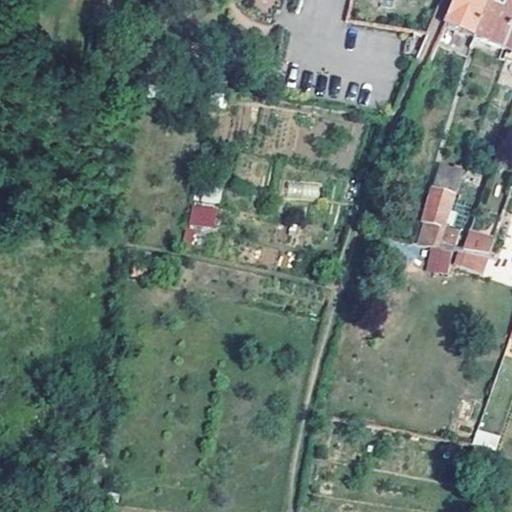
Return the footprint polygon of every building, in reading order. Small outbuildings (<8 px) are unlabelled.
[(475,42),(491,0),(455,0),(444,29),(475,42)] [(511,0),(491,0),(475,42),(503,54),(511,31),(511,0)] [(511,31),(503,54),(500,63),(511,67),(511,31)] [(101,42),(95,81),(117,85),(124,46),(101,42)] [(454,200),(463,178),(440,170),(432,192),(454,200)] [(426,225),(418,246),(436,249),(449,216),(454,200),(432,192),(423,225),(426,225)] [(193,202),(188,222),(213,228),(218,208),(193,202)] [(449,216),(436,249),(460,254),(473,220),(449,216)] [(495,265),(485,263),(480,277),(488,281),(495,265)] [(472,442),(495,449),(499,436),(476,429),(472,442)]
